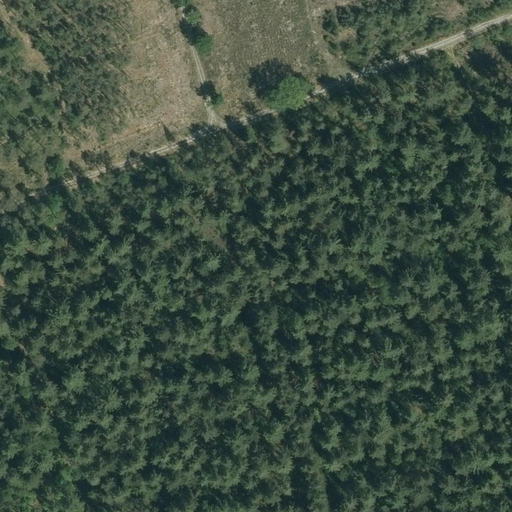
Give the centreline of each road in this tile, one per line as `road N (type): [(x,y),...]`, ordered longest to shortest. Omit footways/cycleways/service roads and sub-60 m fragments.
road 1 (track): [(511,18),(0,211)]
road 2 (track): [(0,284),(87,511)]
road 3 (track): [(178,0),(216,133)]
